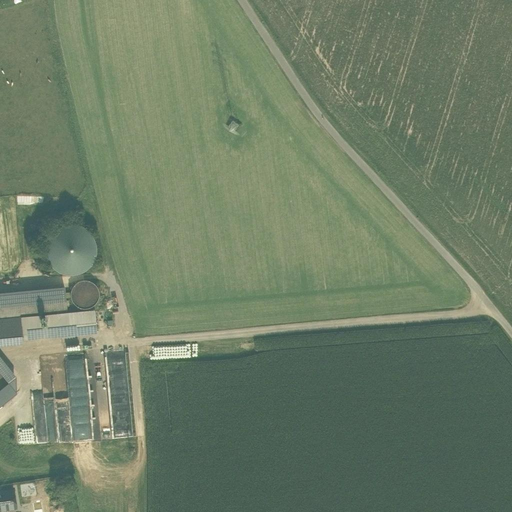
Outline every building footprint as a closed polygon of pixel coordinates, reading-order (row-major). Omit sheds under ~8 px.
[(45,243),(45,253),(48,262),(54,270),(63,274),(73,275),(83,272),(90,266),(95,257),(96,247),(93,237),(86,230),(77,225),(67,224),(58,227),(50,234),(45,243)] [(72,302),(75,306),(79,308),(83,309),(88,309),(92,307),(95,304),(98,301),(99,296),(98,292),(97,288),(94,284),(90,282),(86,281),(81,281),(77,283),(73,286),(71,289),(70,294),(70,298),(72,302)] [(0,296),(0,318),(21,316),(21,317),(67,313),(65,291),(56,291),(56,288),(54,289),(54,292),(38,293),(38,290),(36,290),(36,293),(20,295),(20,292),(18,292),(18,295),(2,297),(2,293),(0,293),(0,296),(0,297),(0,296)] [(20,317),(22,334),(96,328),(94,310),(67,313),(21,317),(20,317)] [(0,346),(23,344),(22,341),(22,334),(20,317),(21,317),(21,316),(0,318),(0,346)] [(96,334),(96,328),(22,334),(22,341),(96,334)] [(43,399),(45,441),(87,439),(87,430),(69,431),(64,356),(49,357),(51,399),(43,399)] [(0,373),(7,383),(0,389),(0,406),(15,394),(15,376),(0,357),(0,373)] [(35,484),(23,486),(24,495),(36,494),(35,484)] [(0,490),(0,511),(1,511),(16,509),(13,489),(0,490)]
